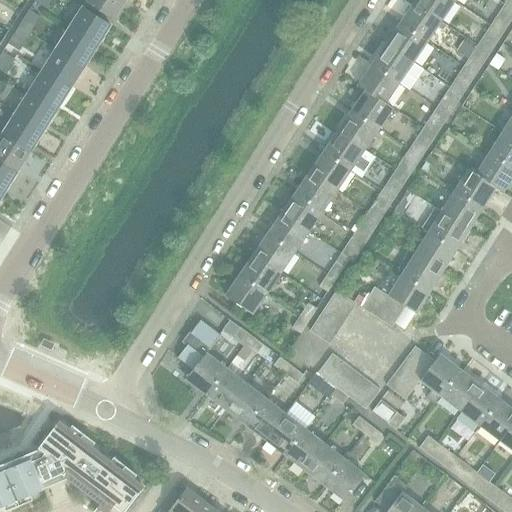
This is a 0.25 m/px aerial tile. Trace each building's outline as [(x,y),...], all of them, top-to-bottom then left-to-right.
[(124,0),(86,0),(85,2),(112,19),(124,0)] [(454,0),(415,0),(413,2),(440,21),(454,0)] [(413,2),(400,23),(427,41),(440,21),(413,2)] [(511,9),(504,4),(498,12),(510,20),(511,17),(511,9)] [(82,7),(68,28),(96,46),(109,24),(82,7)] [(29,9),(23,18),(35,25),(40,16),(29,9)] [(510,20),(498,12),(493,21),(505,29),(510,20)] [(23,18),(18,26),(29,33),(35,25),(23,18)] [(400,23),(386,43),(413,62),(427,41),(400,23)] [(18,26),(13,34),(24,42),(29,33),(18,26)] [(68,28),(55,49),(82,67),(96,46),(68,28)] [(487,29),(482,37),(494,45),(499,37),(487,29)] [(24,42),(13,34),(7,43),(19,50),(24,42)] [(482,37),(476,46),(489,54),(494,45),(482,37)] [(386,43),(372,64),(399,82),(409,89),(422,69),(413,62),(386,43)] [(476,46),(471,54),(483,62),(489,54),(476,46)] [(55,49),(42,70),(69,88),(82,67),(55,49)] [(2,51),(0,54),(0,61),(8,67),(13,58),(2,51)] [(483,62),(471,54),(466,62),(478,70),(483,62)] [(372,64),(358,84),(392,108),(392,107),(385,102),(399,82),(372,64)] [(42,70),(29,91),(56,109),(69,88),(42,70)] [(460,70),(455,79),(467,87),(472,78),(460,70)] [(455,79),(449,87),(462,95),(467,87),(455,79)] [(365,90),(351,110),(378,128),(392,108),(358,84),(357,85),(365,90)] [(449,87),(444,95),(456,103),(462,95),(449,87)] [(29,91),(15,113),(16,113),(43,130),(56,109),(29,91)] [(456,103),(444,95),(438,103),(451,112),(456,103)] [(351,110),(337,131),(364,149),(378,128),(351,110)] [(433,112),(428,120),(440,128),(445,120),(433,112)] [(15,113),(2,134),(29,151),(43,130),(16,113),(15,113)] [(511,115),(502,132),(511,138),(511,115)] [(428,120),(422,128),(434,136),(440,128),(428,120)] [(422,128),(417,137),(429,145),(434,136),(422,128)] [(337,131),(323,151),(350,169),(364,149),(337,131)] [(511,138),(502,132),(488,153),(511,167),(511,138)] [(2,134),(0,136),(0,161),(16,172),(29,151),(2,134)] [(429,145),(417,137),(411,145),(423,153),(429,145)] [(323,151),(309,172),(336,190),(350,169),(323,151)] [(406,153),(400,162),(412,170),(418,161),(406,153)] [(468,169),(503,191),(511,176),(511,167),(488,153),(475,173),(468,169)] [(0,161),(0,191),(3,193),(16,172),(0,161)] [(400,162),(395,170),(407,178),(412,170),(400,162)] [(468,169),(454,190),(482,207),(495,187),(502,192),(503,191),(468,169)] [(395,170),(389,178),(402,186),(407,178),(395,170)] [(309,172),(295,192),(322,210),(336,190),(309,172)] [(402,186),(389,178),(384,187),(396,195),(402,186)] [(454,190),(441,211),(469,228),(482,207),(454,190)] [(295,192),(281,212),(308,231),(322,210),(295,192)] [(379,195),(373,203),(385,211),(391,203),(379,195)] [(373,203),(368,211),(380,219),(385,211),(373,203)] [(368,211),(362,220),(374,228),(380,219),(368,211)] [(441,211),(428,232),(455,249),(469,228),(441,211)] [(281,212),(267,233),(294,252),(308,231),(281,212)] [(374,228),(362,220),(357,228),(369,236),(374,228)] [(428,232),(415,253),(442,270),(455,249),(428,232)] [(267,233),(253,254),(280,272),(294,252),(267,233)] [(351,236),(346,245),(358,253),(363,244),(351,236)] [(358,253),(346,245),(340,253),(353,261),(358,253)] [(415,253),(401,274),(429,291),(442,270),(415,253)] [(253,254),(239,274),(266,293),(280,272),(253,254)] [(335,262),(327,274),(335,279),(343,267),(335,262)] [(266,293),(239,274),(225,295),(252,313),(266,293)] [(335,279),(327,274),(319,286),(327,291),(335,279)] [(429,291),(401,274),(388,295),(415,313),(429,291)] [(361,307),(371,314),(384,293),(374,287),(361,307)] [(335,290),(329,300),(349,314),(356,303),(335,290)] [(384,293),(371,314),(381,320),(394,300),(384,293)] [(329,300),(322,310),(342,324),(349,314),(329,300)] [(394,300),(381,320),(391,326),(404,306),(394,300)] [(308,303),(300,315),(308,321),(316,308),(308,303)] [(322,310),(316,320),(336,334),(342,324),(322,310)] [(308,321),(300,315),(292,327),(300,333),(308,321)] [(177,357),(193,370),(206,353),(207,353),(221,335),(200,319),(184,341),(187,344),(177,357)] [(336,334),(316,320),(309,330),(329,344),(336,334)] [(233,335),(245,344),(251,336),(240,327),(233,335)] [(251,336),(245,344),(257,353),(263,344),(251,336)] [(415,346),(407,356),(427,370),(434,361),(415,346)] [(206,394),(226,368),(207,353),(206,353),(193,370),(186,378),(206,394)] [(317,373),(327,380),(341,360),(332,353),(317,373)] [(439,354),(434,361),(427,370),(423,375),(419,380),(431,389),(425,397),(433,403),(440,395),(459,369),(439,354)] [(407,356),(400,365),(419,380),(423,375),(427,370),(407,356)] [(273,365),(285,374),(291,366),(279,357),(273,365)] [(341,360),(327,380),(336,387),(351,368),(341,360)] [(400,365),(393,375),(412,389),(419,380),(400,365)] [(291,366),(285,374),(296,382),(302,374),(291,366)] [(226,368),(206,394),(226,409),(246,383),(226,368)] [(351,368),(336,387),(346,394),(360,375),(351,368)] [(459,369),(440,395),(460,410),(479,384),(459,369)] [(360,375),(346,394),(355,401),(370,382),(360,375)] [(412,389),(393,375),(386,384),(405,399),(412,389)] [(336,387),(327,380),(325,378),(319,385),(319,386),(330,395),(336,387)] [(370,382),(355,401),(365,409),(380,389),(370,382)] [(246,383),(226,409),(245,424),(265,398),(246,383)] [(479,384),(460,410),(479,425),(499,399),(479,384)] [(343,403),(348,396),(346,394),(336,387),(330,395),(342,404),(343,403)] [(265,398),(245,424),(265,439),(285,413),(265,398)] [(511,408),(499,399),(479,425),(499,440),(511,422),(511,408)] [(395,430),(404,418),(395,412),(387,423),(395,430)] [(285,413),(265,439),(285,454),(305,429),(285,413)] [(352,424),(364,433),(370,425),(358,416),(352,424)] [(121,511),(123,511),(143,487),(58,421),(38,447),(44,452),(41,457),(30,461),(29,459),(0,470),(0,506),(41,490),(38,483),(61,473),(63,474),(66,469),(121,511)] [(511,422),(499,440),(511,449),(511,422)] [(370,425),(364,433),(375,442),(381,434),(370,425)] [(305,429),(285,454),(304,470),(324,444),(305,429)] [(427,435),(418,447),(426,453),(435,442),(427,435)] [(435,442),(426,453),(434,459),(443,447),(435,442)] [(324,444),(304,470),(324,485),(344,459),(324,444)] [(443,447),(434,459),(442,465),(451,454),(443,447)] [(344,459),(324,485),(344,500),(364,474),(344,459)] [(450,471),(458,477),(467,465),(459,459),(450,471)] [(467,465),(458,477),(466,483),(475,471),(467,465)] [(475,471),(466,483),(474,489),(483,477),(475,471)] [(374,501),(387,511),(385,511),(418,511),(422,507),(402,492),(407,486),(394,476),(374,501)] [(483,477),(474,489),(482,495),(491,483),(483,477)] [(490,501),(498,507),(507,495),(511,499),(511,490),(503,484),(490,501)] [(166,511),(195,511),(204,501),(186,487),(166,511)] [(511,499),(507,495),(498,507),(504,511),(506,511),(511,504),(511,499)] [(218,511),(204,501),(195,511),(218,511)]
